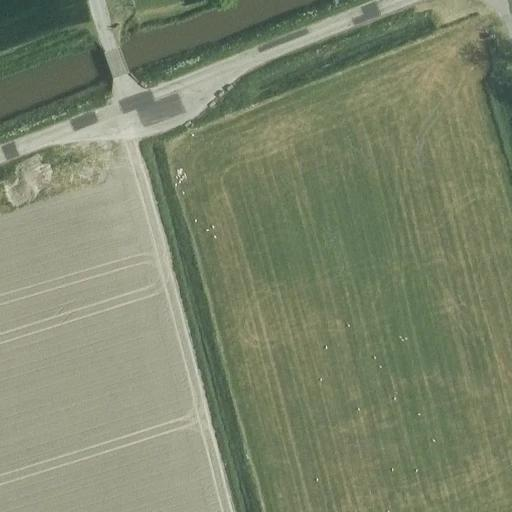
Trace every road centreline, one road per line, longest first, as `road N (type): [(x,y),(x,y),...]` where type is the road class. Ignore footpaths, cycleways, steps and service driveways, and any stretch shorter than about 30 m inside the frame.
road 1 (unclassified): [(129,107),(405,0)]
road 2 (unclassified): [(0,158),(129,107)]
